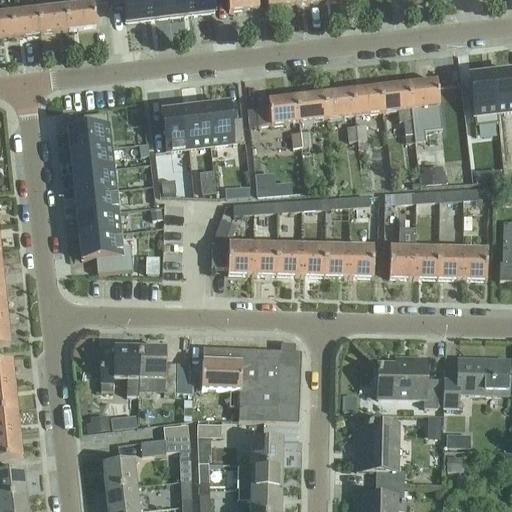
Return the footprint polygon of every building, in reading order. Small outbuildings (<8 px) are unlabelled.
[(63,0),(65,10),(63,10),(66,34),(95,30),(91,0),(63,0)] [(144,0),(109,0),(111,13),(123,11),(125,27),(147,24),(144,0)] [(166,0),(144,0),(147,24),(169,22),(166,0)] [(166,0),(169,22),(190,19),(188,0),(166,0)] [(210,0),(188,0),(190,19),(213,17),(210,0)] [(225,0),(228,15),(258,11),(256,0),(225,0)] [(294,8),(292,0),(264,0),(265,11),(294,8)] [(63,10),(37,13),(40,37),(66,34),(63,10)] [(37,13),(8,17),(10,40),(40,37),(37,13)] [(0,17),(0,41),(10,40),(8,17),(0,17)] [(511,75),(491,78),(495,118),(511,115),(511,75)] [(491,78),(469,80),(474,130),(496,127),(495,118),(491,78)] [(435,84),(407,87),(413,138),(414,147),(424,146),(423,136),(441,134),(435,84)] [(407,87),(379,91),(382,117),(397,115),(399,126),(403,125),(404,139),(413,138),(407,87)] [(354,120),(382,117),(379,91),(351,94),(354,120)] [(327,124),(354,120),(351,94),(324,98),(327,124)] [(299,127),(327,124),(324,98),(296,101),(299,127)] [(270,130),(299,127),(296,101),(267,104),(268,112),(255,113),(257,132),(270,130)] [(227,109),(205,112),(210,152),(244,148),(241,124),(229,125),(227,109)] [(205,112),(184,114),(188,154),(210,152),(205,112)] [(183,114),(161,116),(165,156),(188,153),(183,114)] [(83,132),(67,134),(70,156),(110,152),(106,117),(82,120),(83,132)] [(347,146),(357,145),(357,144),(355,129),(346,131),(347,146)] [(357,144),(357,145),(358,153),(366,152),(365,143),(366,143),(365,129),(355,129),(357,144)] [(309,135),(300,136),(302,150),(310,149),(309,135)] [(302,150),(300,136),(289,137),(291,151),(302,150)] [(110,152),(70,156),(72,178),(112,173),(110,152)] [(205,192),(221,191),(219,169),(203,171),(205,192)] [(112,173),(72,178),(74,199),(114,195),(112,173)] [(161,177),(164,196),(179,194),(176,175),(161,177)] [(274,201),(272,177),(253,179),(256,202),(274,201)] [(481,193),(461,194),(462,205),(482,203),(481,193)] [(461,194),(438,196),(439,207),(462,205),(461,194)] [(114,195),(74,199),(76,221),(116,216),(114,195)] [(438,196),(414,198),(415,208),(439,207),(438,196)] [(414,198),(393,199),(394,209),(415,208),(414,198)] [(368,201),(348,202),(349,213),(368,212),(368,201)] [(348,202),(324,204),(325,215),(349,213),(348,202)] [(324,204),(300,205),(301,216),(325,215),(324,204)] [(300,205),(277,207),(278,218),(301,216),(300,205)] [(255,208),(253,209),(253,219),(278,218),(277,207),(272,207),(270,207),(255,208)] [(253,209),(232,210),(232,221),(253,219),(253,209)] [(116,216),(76,221),(79,242),(119,238),(116,216)] [(511,228),(504,228),(504,267),(500,267),(500,286),(511,285),(511,228)] [(389,282),(414,283),(414,252),(415,232),(399,232),(398,252),(390,251),(389,282)] [(216,248),(211,248),(210,272),(227,273),(227,277),(251,278),(251,248),(227,247),(228,236),(216,236),(216,248)] [(119,238),(79,242),(81,264),(95,263),(97,279),(132,275),(130,250),(120,251),(119,238)] [(251,278),(276,278),(277,248),(251,248),(251,278)] [(276,278),(299,279),(300,249),(277,248),(276,278)] [(299,279),(325,280),(325,250),(300,249),(299,279)] [(325,280),(349,280),(349,250),(325,250),(325,280)] [(349,250),(349,280),(373,281),(373,251),(349,250)] [(414,283),(438,283),(439,253),(414,252),(414,283)] [(438,283),(462,284),(463,254),(439,253),(438,283)] [(463,254),(462,284),(487,285),(487,254),(463,254)] [(150,255),(148,274),(163,275),(165,256),(150,255)] [(6,326),(0,326),(0,349),(9,348),(6,326)] [(229,410),(237,411),(237,425),(297,428),(300,357),(293,357),(294,349),(280,348),(279,356),(202,353),(202,362),(201,393),(217,393),(216,400),(229,400),(229,410)] [(137,395),(138,352),(111,351),(110,363),(97,362),(97,387),(98,387),(97,396),(110,397),(110,383),(124,383),(124,401),(136,402),(136,395),(137,395)] [(138,352),(137,384),(163,384),(162,397),(175,398),(191,398),(192,388),(189,388),(189,368),(176,367),(163,367),(163,353),(138,352)] [(0,365),(0,390),(13,389),(10,364),(0,365)] [(426,412),(440,412),(441,383),(427,382),(428,365),(412,364),(411,370),(380,369),(379,402),(426,404),(426,412)] [(508,399),(508,366),(458,364),(456,384),(444,383),(443,411),(458,412),(458,398),(508,399)] [(0,390),(0,414),(16,413),(13,389),(0,390)] [(0,414),(0,440),(18,438),(16,413),(0,414)] [(90,415),(91,433),(112,433),(112,414),(90,415)] [(140,416),(116,415),(115,429),(140,430),(140,416)] [(196,442),(221,442),(221,429),(196,428),(196,442)] [(377,475),(377,487),(405,488),(405,475),(398,474),(399,429),(364,428),(363,460),(358,460),(357,475),(377,475)] [(162,432),(163,444),(187,442),(186,429),(162,432)] [(452,446),(471,445),(470,434),(451,435),(452,446)] [(18,438),(0,440),(0,463),(21,461),(18,438)] [(179,455),(180,485),(190,484),(188,455),(187,442),(163,444),(165,457),(179,455)] [(250,468),(280,469),(281,443),(251,443),(250,468)] [(102,467),(104,493),(135,489),(132,464),(102,467)] [(197,467),(198,493),(209,493),(208,472),(219,472),(220,467),(208,467),(197,467)] [(238,494),(280,495),(280,469),(250,468),(239,468),(238,494)] [(0,475),(0,500),(24,498),(22,473),(0,475)] [(190,484),(180,485),(180,504),(191,504),(190,484)] [(405,488),(377,487),(376,499),(357,499),(356,511),(396,511),(397,502),(405,501),(405,488)] [(104,493),(106,511),(137,511),(135,489),(104,493)] [(198,493),(198,511),(209,511),(209,493),(198,493)] [(279,511),(280,495),(238,494),(238,504),(249,504),(249,511),(279,511)] [(0,500),(0,511),(25,511),(24,498),(0,500)]
